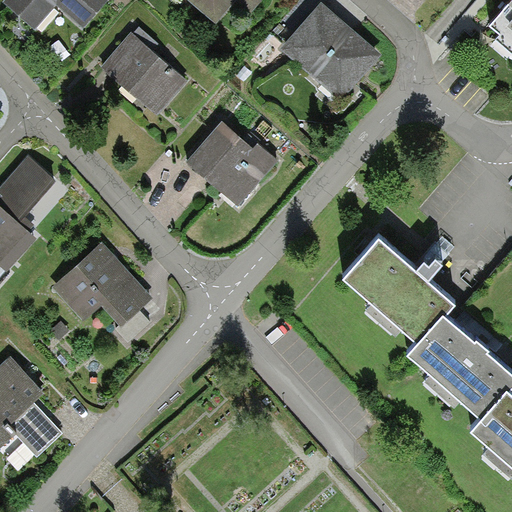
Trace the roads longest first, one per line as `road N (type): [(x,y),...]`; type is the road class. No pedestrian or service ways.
road 1 (residential): [(415,99),(386,114),(210,303)]
road 2 (residential): [(389,511),(210,303)]
road 3 (residential): [(210,303),(35,511)]
road 4 (residential): [(210,303),(32,106)]
